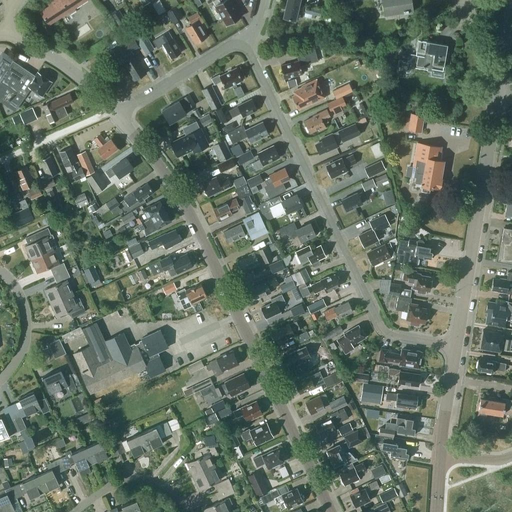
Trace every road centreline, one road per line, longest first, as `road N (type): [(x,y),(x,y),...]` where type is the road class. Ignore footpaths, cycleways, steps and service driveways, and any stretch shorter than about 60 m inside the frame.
road 1 (tertiary): [(330,511),(198,230),(117,114)]
road 2 (residential): [(455,346),(383,329),(243,44)]
road 3 (unclassified): [(455,346),(497,91)]
road 4 (residential): [(117,114),(243,44)]
road 5 (residential): [(182,511),(155,481),(129,478),(72,511)]
road 6 (tertiary): [(111,109),(62,63),(6,33)]
road 7 (residential): [(0,161),(111,109)]
road 8 (residential): [(0,376),(14,361),(24,309),(19,286),(0,269)]
